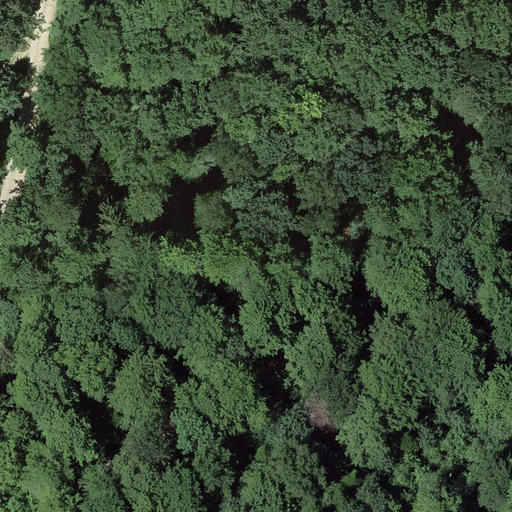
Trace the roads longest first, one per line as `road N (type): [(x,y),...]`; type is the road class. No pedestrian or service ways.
road 1 (track): [(35,511),(223,388),(382,315),(511,287)]
road 2 (track): [(0,259),(54,0)]
